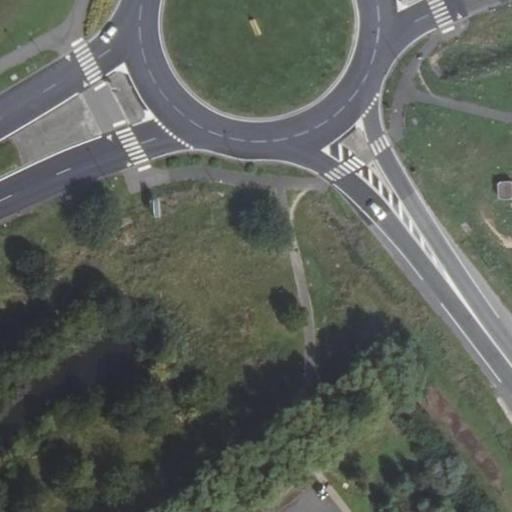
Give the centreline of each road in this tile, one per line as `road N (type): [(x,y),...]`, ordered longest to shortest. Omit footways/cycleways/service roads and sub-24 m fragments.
road 1 (primary): [(278,143),(339,172),(511,373)]
road 2 (primary): [(511,370),(489,321),(390,172),(364,82)]
road 3 (primary): [(0,201),(70,167),(199,128)]
road 4 (primary): [(139,18),(88,63),(0,117)]
road 5 (primary): [(139,18),(144,61),(165,100),(199,128)]
